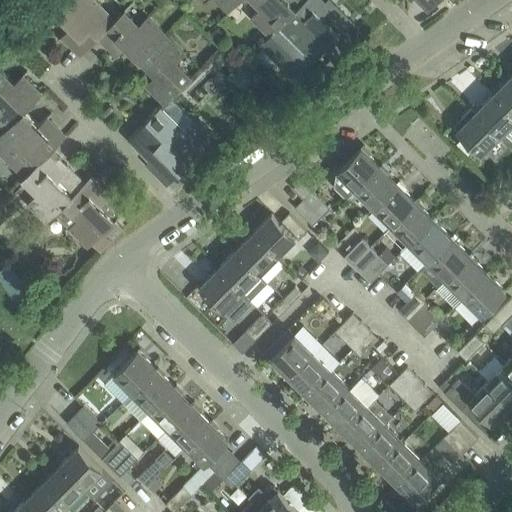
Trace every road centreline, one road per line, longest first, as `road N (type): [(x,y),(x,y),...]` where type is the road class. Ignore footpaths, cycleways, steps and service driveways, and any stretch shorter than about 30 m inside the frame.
road 1 (residential): [(362,511),(113,270)]
road 2 (residential): [(418,54),(181,213)]
road 3 (residential): [(113,270),(0,415)]
road 4 (residential): [(181,213),(70,105)]
